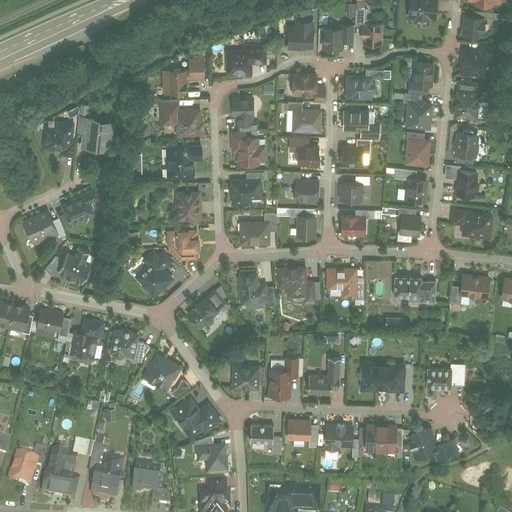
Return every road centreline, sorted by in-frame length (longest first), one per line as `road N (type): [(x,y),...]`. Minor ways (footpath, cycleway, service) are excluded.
road 1 (residential): [(330,63),(292,62),(216,91),(222,259)]
road 2 (residential): [(227,413),(256,407),(451,415)]
road 3 (residential): [(428,252),(445,52)]
road 4 (residential): [(327,251),(330,63)]
road 5 (residential): [(27,290),(160,318)]
road 6 (secondary): [(123,0),(0,54)]
